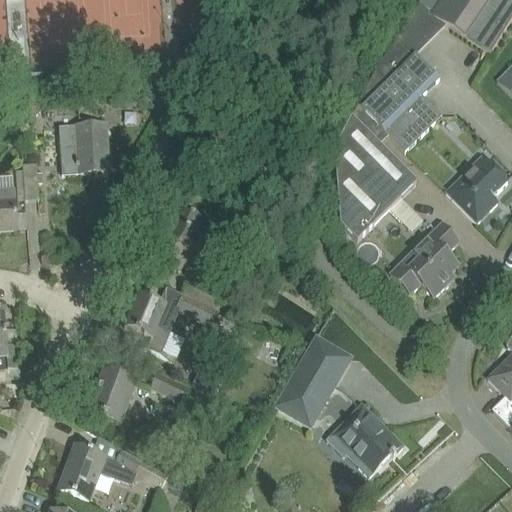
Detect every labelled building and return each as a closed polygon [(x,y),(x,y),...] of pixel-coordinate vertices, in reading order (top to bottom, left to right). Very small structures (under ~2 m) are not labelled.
[(511,0),(424,0),(420,7),(422,8),(432,16),(431,18),(446,28),(489,57),(511,19),(511,0)] [(378,71),(358,108),(388,138),(405,156),(435,126),(442,119),(436,114),(422,99),(439,83),(425,68),(416,59),(398,41),(378,71)] [(511,99),(511,69),(497,84),(511,99)] [(17,101),(0,102),(0,111),(18,111),(17,101)] [(29,104),(25,107),(25,114),(29,118),(35,118),(40,114),(40,108),(35,103),(29,104)] [(358,108),(334,152),(340,227),(357,244),(389,213),(411,235),(423,224),(401,202),(417,185),(379,147),(388,138),(358,108)] [(110,175),(107,127),(75,129),(77,165),(76,165),(76,169),(77,169),(78,177),(110,175)] [(467,186),(452,201),(477,227),(498,206),(493,201),(497,197),(508,186),(482,160),(462,180),(467,186)] [(24,204),(38,203),(37,167),(22,168),(24,204)] [(13,205),(12,192),(0,192),(0,234),(16,233),(14,204),(13,205)] [(176,226),(155,259),(172,270),(178,274),(184,266),(196,273),(212,248),(200,241),(195,237),(204,224),(199,221),(182,210),(173,224),(176,226)] [(433,301),(450,285),(447,281),(458,270),(446,257),(459,245),(442,227),(390,278),(410,298),(420,288),(433,301)] [(221,300),(189,284),(183,298),(214,313),(230,320),(236,305),(222,298),(221,300)] [(139,296),(124,330),(143,338),(139,349),(157,357),(171,363),(173,359),(161,354),(166,343),(170,336),(179,314),(208,327),(214,313),(183,298),(166,291),(160,305),(157,304),(139,296)] [(0,373),(21,372),(20,348),(6,349),(4,317),(3,317),(3,319),(0,319),(0,373)] [(511,357),(503,367),(488,382),(505,399),(508,402),(510,404),(511,402),(511,339),(509,345),(510,346),(507,351),(511,355),(511,357)] [(310,431),(350,362),(316,341),(275,410),(310,431)] [(21,372),(0,373),(0,384),(22,384),(21,372)] [(119,426),(135,385),(105,374),(89,415),(119,426)] [(198,375),(191,392),(213,402),(221,385),(198,375)] [(204,416),(209,403),(157,378),(151,392),(204,416)] [(511,406),(508,402),(493,416),(511,435),(511,406)] [(391,441),(361,411),(363,409),(362,409),(327,444),(343,460),(346,457),(369,481),(376,474),(390,460),(393,463),(395,460),(394,459),(404,450),(393,439),(391,441)] [(116,465),(76,450),(60,494),(88,505),(99,476),(131,488),(135,479),(156,490),(163,477),(122,454),(116,465)]
